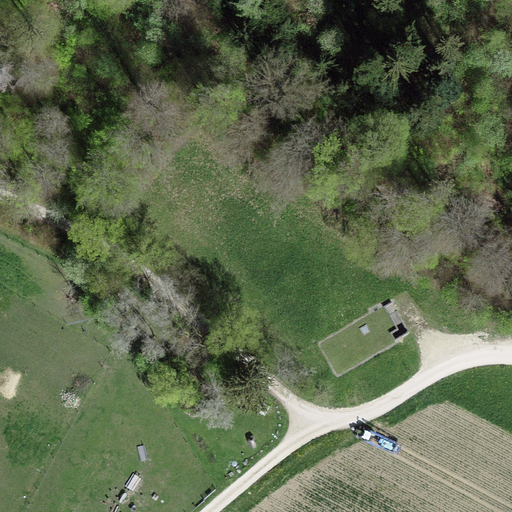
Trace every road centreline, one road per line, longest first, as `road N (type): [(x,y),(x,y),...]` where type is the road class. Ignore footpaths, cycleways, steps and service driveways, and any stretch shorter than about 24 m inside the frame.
road 1 (track): [(0,197),(108,250),(313,422)]
road 2 (track): [(509,342),(422,379),(363,416),(313,422)]
road 3 (track): [(313,422),(209,511)]
